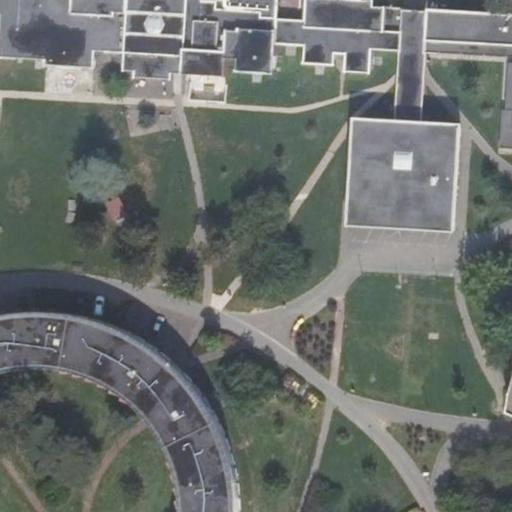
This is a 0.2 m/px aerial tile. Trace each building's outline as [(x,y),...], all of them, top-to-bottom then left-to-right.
[(0,0),(0,60),(46,62),(46,68),(97,70),(97,54),(125,55),(125,73),(135,74),(135,80),(153,81),(171,82),(174,82),(174,76),(184,77),(229,79),(229,62),(239,62),(239,75),(277,77),(279,47),(305,48),(305,66),(337,68),(337,56),(347,56),(346,74),(373,75),(374,51),(401,52),(402,46),(402,35),(403,9),(388,8),(377,8),(378,1),(344,0),(307,0),(307,21),(280,20),(280,0),(0,0)] [(416,10),(403,9),(402,35),(402,46),(401,52),(400,75),(397,122),(410,123),(424,124),(428,55),(428,49),(428,44),(430,10),(416,10)] [(511,14),(430,10),(428,44),(511,48),(511,14)] [(428,49),(428,55),(511,59),(511,48),(428,44),(428,49)] [(410,123),(397,122),(357,120),(351,230),(406,233),(460,236),(466,126),(424,124),(410,123)] [(99,386),(127,401),(160,434),(178,474),(183,496),(182,511),(236,511),(235,485),(225,443),(209,411),(185,380),(168,365),(140,346),(119,336),(97,328),(61,323),(23,324),(0,330),(0,385),(16,380),(48,377),(71,378),(99,386)]
